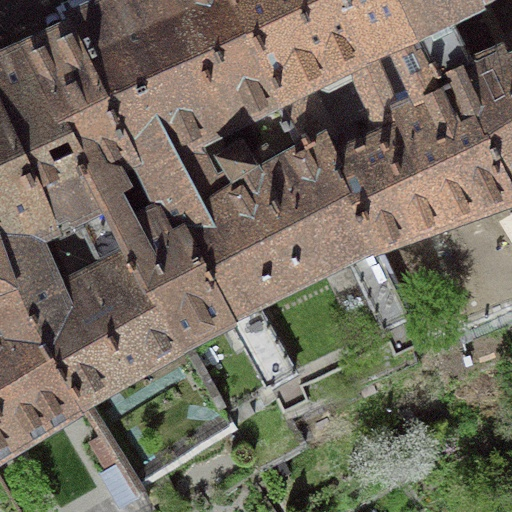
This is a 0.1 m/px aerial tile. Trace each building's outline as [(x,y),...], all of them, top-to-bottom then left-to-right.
[(306,278),(312,275),(310,270),(346,252),(395,354),(422,342),(372,240),(373,239),(325,131),(303,142),(283,105),(276,91),(232,0),(135,0),(73,27),(172,230),(181,224),(227,310),(272,386),(283,410),(309,398),(297,376),(254,297),(264,292),(266,298),(272,295),(269,290),(303,273),(306,278)] [(303,142),(325,131),(373,239),(511,191),(511,182),(475,115),(461,120),(442,86),(421,39),(401,0),(232,0),(276,91),(283,105),(303,142)] [(442,86),(461,120),(475,115),(511,182),(511,60),(510,62),(480,0),(401,0),(421,39),(439,79),(442,86)] [(511,0),(480,0),(510,62),(511,60),(511,0)] [(49,38),(25,50),(128,245),(181,333),(227,310),(181,224),(172,230),(73,27),(49,38)] [(137,373),(131,362),(174,338),(175,340),(178,338),(177,336),(181,333),(128,245),(25,50),(0,61),(0,248),(10,274),(25,310),(38,334),(76,396),(123,367),(130,378),(137,373)] [(38,334),(25,310),(10,274),(0,248),(0,445),(38,422),(77,397),(76,396),(38,334)] [(137,488),(103,434),(91,441),(108,470),(102,473),(111,489),(120,505),(143,493),(139,487),(137,488)]
